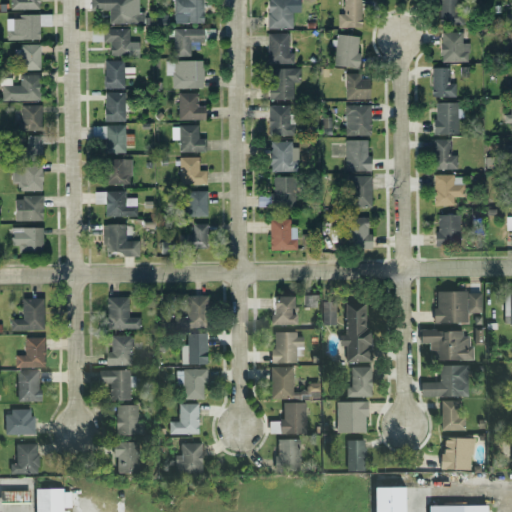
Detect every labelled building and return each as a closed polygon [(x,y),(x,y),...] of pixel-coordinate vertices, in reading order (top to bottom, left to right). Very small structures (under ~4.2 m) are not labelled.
[(38,9),(37,0),(8,0),(9,9),(38,9)] [(89,0),(89,9),(108,9),(108,23),(138,24),(138,0),(89,0)] [(202,23),(201,0),(173,0),(173,23),(202,23)] [(265,0),(266,28),(291,29),(291,12),(300,12),(300,0),(265,0)] [(359,0),(341,0),(342,13),(336,13),(336,28),(360,27),(359,0)] [(463,25),(463,8),(455,8),(455,0),(439,0),(439,25),(463,25)] [(49,15),(5,16),(5,40),(38,39),(38,26),(49,26),(49,15)] [(109,44),(109,57),(137,56),(137,42),(128,42),(128,28),(102,29),(102,44),(109,44)] [(189,56),(189,42),(202,43),(203,29),(173,28),(172,56),(189,56)] [(461,33),(440,32),(439,62),(467,62),(467,43),(461,43),(461,33)] [(265,34),(266,64),(292,63),(292,53),(287,53),(287,33),(265,34)] [(355,68),(359,37),(336,34),(331,65),(355,68)] [(39,44),(19,45),(19,54),(20,54),(20,70),(39,70),(39,44)] [(122,88),(122,71),(123,71),(123,60),(103,61),(103,88),(122,88)] [(171,89),(202,88),(202,60),(164,61),(165,75),(170,75),(171,89)] [(454,96),(454,83),(448,83),(447,67),(430,68),(431,97),(454,96)] [(292,100),(292,82),(298,83),(299,69),(268,68),(267,99),(292,100)] [(344,99),(368,99),(367,79),(359,79),(359,73),(343,73),(344,99)] [(39,75),(18,75),(19,85),(1,86),(2,101),(39,100),(39,75)] [(123,93),(103,92),(102,121),(123,121),(123,93)] [(203,119),(203,106),(196,106),(196,93),(176,93),(177,120),(203,119)] [(509,123),(509,133),(511,133),(511,101),(509,102),(509,114),(502,114),(502,123),(509,123)] [(433,135),(457,134),(456,117),(460,117),(459,102),(432,103),(433,135)] [(40,130),(39,105),(17,105),(18,130),(40,130)] [(267,136),(293,135),(292,105),(267,106),(267,136)] [(369,105),(344,105),(343,135),(369,135),(369,105)] [(123,125),(104,125),(105,153),(124,152),(123,146),(132,146),(132,134),(124,134),(123,125)] [(196,125),(170,126),(170,140),(178,140),(178,152),(203,152),(203,138),(196,138),(196,125)] [(40,159),(40,136),(24,136),(25,145),(20,146),(20,159),(40,159)] [(455,169),(455,155),(449,155),(448,139),(430,139),(431,169),(455,169)] [(367,140),(343,140),(344,171),(367,171),(367,140)] [(269,171),(290,171),(290,141),(268,142),(269,171)] [(197,157),(177,157),(178,184),(205,183),(204,170),(197,170),(197,157)] [(129,159),(103,159),(104,185),(130,184),(129,159)] [(40,191),(41,165),(21,165),(21,172),(13,172),(13,190),(40,191)] [(432,205),(452,205),(452,197),(462,197),(462,184),(452,184),(451,174),(431,174),(432,205)] [(270,204),(293,205),(294,177),(271,176),(270,204)] [(369,176),(347,176),(347,208),(370,207),(369,176)] [(183,217),(206,216),(205,190),(182,191),(183,217)] [(135,216),(135,198),(124,198),(124,191),(93,191),(93,203),(103,203),(103,216),(135,216)] [(41,197),(13,197),(13,221),(41,221),(41,197)] [(436,214),(435,246),(457,247),(458,215),(436,214)] [(367,234),(366,217),(346,218),(347,248),(370,247),(370,234),(367,234)] [(295,227),(288,226),(288,219),(268,218),(268,250),(295,251),(295,227)] [(191,235),(178,235),(178,248),(206,248),(206,223),(191,224),(191,235)] [(124,224),(105,224),(105,255),(132,254),(132,241),(124,241),(124,224)] [(41,228),(11,227),(10,253),(41,253),(41,228)] [(468,324),(468,315),(482,314),(481,293),(435,293),(436,325),(468,324)] [(206,295),(185,296),(185,316),(175,317),(176,328),(206,327),(206,295)] [(317,309),(316,295),(302,295),(303,309),(317,309)] [(106,297),(106,329),(139,328),(138,317),(127,317),(127,296),(106,297)] [(292,296),(271,296),(271,326),(297,326),(297,315),(292,315),(292,296)] [(42,298),(20,298),(21,319),(9,319),(9,330),(42,330),(42,298)] [(335,327),(336,302),(323,302),(323,327),(335,327)] [(346,337),(340,337),(341,348),(346,348),(346,364),(372,363),(371,331),(367,331),(366,304),(345,305),(346,337)] [(421,333),(421,344),(430,344),(430,352),(437,352),(437,362),(474,361),(473,346),(470,346),(469,332),(421,333)] [(207,366),(208,335),(188,334),(188,347),(181,347),(181,365),(207,366)] [(296,364),(296,357),(303,357),(303,334),(273,334),(273,364),(296,364)] [(107,367),(132,366),(131,335),(109,336),(109,353),(106,353),(107,367)] [(42,336),(23,337),(23,355),(13,355),(14,368),(43,366),(42,336)] [(422,398),(468,398),(468,367),(440,366),(439,384),(422,383),(422,398)] [(271,400),(319,400),(319,384),(308,384),(308,393),(293,393),(293,368),(271,368),(271,400)] [(372,398),(371,368),(348,369),(349,398),(372,398)] [(203,401),(204,383),(207,383),(207,370),(183,370),(183,400),(203,401)] [(40,403),(40,371),(17,372),(18,403),(40,403)] [(130,401),(130,388),(134,388),(133,371),(99,372),(99,386),(109,385),(109,401),(130,401)] [(465,431),(465,416),(458,417),(458,402),(441,402),(441,432),(465,431)] [(339,403),(340,434),(368,434),(367,403),(339,403)] [(270,435),(306,434),(305,404),(283,404),(284,422),(270,423),(270,435)] [(199,405),(179,405),(179,423),(170,423),(169,435),(199,435),(199,405)] [(116,406),(117,437),(144,436),(144,424),(138,424),(138,406),(116,406)] [(33,411),(5,412),(5,436),(34,435),(33,411)] [(442,471),(472,471),(473,440),(443,438),(442,471)] [(300,441),(278,440),(277,468),(299,469),(300,441)] [(347,442),(347,472),(366,472),(365,441),(347,442)] [(139,443),(113,444),(114,459),(117,459),(118,475),(140,474),(139,443)] [(180,456),(175,456),(175,474),(202,474),(202,444),(180,445),(180,456)] [(38,445),(16,445),(16,465),(10,465),(11,475),(39,474),(38,445)] [(375,489),(375,511),(405,511),(406,488),(375,489)] [(64,511),(64,509),(71,509),(71,490),(36,491),(36,511),(64,511)] [(29,503),(29,492),(4,494),(4,504),(29,503)]
